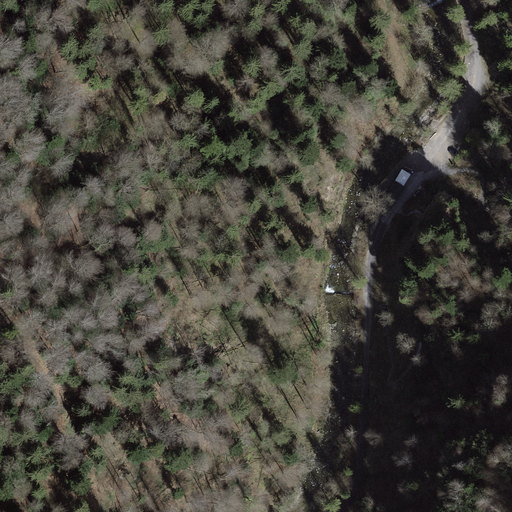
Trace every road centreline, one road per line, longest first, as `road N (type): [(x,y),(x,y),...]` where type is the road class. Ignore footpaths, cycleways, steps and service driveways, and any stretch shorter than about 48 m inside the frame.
road 1 (track): [(344,511),(357,482),(380,240),(472,94),(474,37),(464,0)]
road 2 (track): [(380,240),(376,201),(387,178),(413,152),(447,140)]
